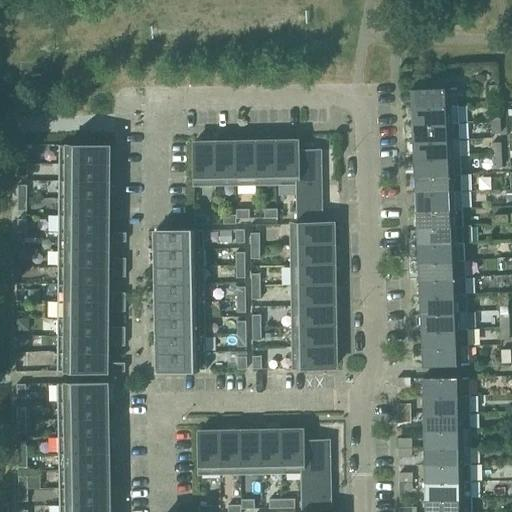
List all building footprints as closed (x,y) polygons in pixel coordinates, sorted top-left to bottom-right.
[(499,98),(498,85),(490,86),(490,98),(499,98)] [(410,89),(411,107),(458,105),(457,87),(410,89)] [(411,107),(412,124),(458,122),(458,105),(411,107)] [(491,108),(491,121),(500,120),(499,108),(491,108)] [(500,120),(491,121),(492,134),(501,133),(500,120)] [(412,124),(413,141),(459,139),(458,122),(412,124)] [(413,141),(413,159),(460,157),(459,139),(413,141)] [(298,141),(277,142),(277,184),(296,183),(297,183),(297,151),(298,151),(298,141)] [(235,142),(215,143),(215,185),(236,184),(235,142)] [(256,142),(235,142),(236,184),(257,184),(256,142)] [(277,142),(256,142),(257,184),(277,184),(277,142)] [(215,143),(193,143),(194,185),(215,185),(215,143)] [(492,143),(493,155),(502,155),(501,143),(492,143)] [(108,146),(59,145),(59,163),(108,164),(108,146)] [(297,183),(296,183),(297,218),(297,223),(321,223),(319,150),(298,151),(297,151),(297,183)] [(19,151),(19,163),(28,164),(28,163),(28,151),(19,151)] [(502,155),(493,155),(494,168),(502,168),(502,155)] [(413,159),(414,176),(461,174),(460,157),(413,159)] [(19,163),(18,176),(28,176),(28,164),(19,163)] [(108,164),(59,163),(59,181),(108,181),(108,164)] [(414,176),(415,193),(462,191),(461,174),(414,176)] [(108,181),(59,181),(58,198),(107,198),(108,181)] [(18,185),(18,198),(27,198),(27,185),(18,185)] [(415,193),(416,210),(462,208),(462,191),(415,193)] [(18,198),(18,211),(27,211),(27,198),(18,198)] [(107,198),(58,198),(58,215),(107,216),(107,198)] [(416,210),(416,228),(463,226),(462,208),(416,210)] [(250,209),(237,209),(237,219),(250,218),(250,209)] [(277,209),(264,209),(264,218),(278,218),(277,209)] [(492,219),(492,221),(492,224),(511,222),(511,212),(506,213),(506,214),(497,214),(496,215),(495,215),(494,216),(493,217),(492,218),(492,219)] [(107,216),(58,215),(58,232),(107,233),(107,216)] [(208,215),(194,215),(195,225),(208,224),(208,215)] [(236,215),(223,215),(223,224),(236,224),(236,219),(236,215)] [(18,219),(18,232),(27,232),(27,219),(18,219)] [(297,223),(291,223),(291,245),(333,244),(333,223),(323,223),(321,223),(297,223)] [(416,228),(417,245),(464,243),(472,242),(471,225),(463,226),(416,228)] [(245,229),(235,230),(236,243),(245,243),(245,229)] [(195,230),(155,231),(155,249),(204,248),(204,230),(195,230)] [(220,230),(220,242),(232,242),(232,230),(220,230)] [(107,233),(58,232),(58,250),(107,250),(107,233)] [(114,233),(113,233),(113,242),(126,242),(126,233),(114,233)] [(260,233),(251,233),(251,246),(260,246),(260,245),(260,233)] [(417,245),(418,262),(465,260),(464,243),(417,245)] [(333,244),(291,245),(292,265),(333,265),(333,244)] [(260,246),(251,246),(251,259),(260,259),(260,246)] [(204,248),(155,249),(156,266),(205,265),(204,248)] [(107,250),(58,250),(58,267),(107,267),(107,250)] [(245,252),(236,252),(236,265),(245,265),(245,252)] [(126,258),(113,258),(113,267),(126,267),(126,258)] [(418,262),(419,279),(465,277),(465,260),(418,262)] [(205,265),(156,266),(156,284),(205,283),(205,265)] [(245,265),(236,265),(236,278),(245,278),(245,265)] [(333,265),(292,265),(292,286),(334,285),(333,265)] [(107,267),(58,267),(58,284),(107,285),(107,267)] [(126,267),(113,267),(113,277),(126,277),(126,267)] [(260,274),(251,274),(251,287),(261,286),(260,274)] [(419,279),(419,296),(466,294),(465,277),(419,279)] [(205,283),(156,284),(156,301),(205,300),(205,283)] [(107,285),(58,284),(58,301),(107,302),(107,285)] [(334,285),(292,286),(292,306),(334,306),(334,285)] [(261,286),(251,287),(252,299),(261,299),(261,286)] [(246,287),(236,287),(237,300),(246,300),(246,287)] [(126,293),(113,293),(113,302),(126,302),(126,293)] [(499,293),(499,306),(508,305),(507,293),(499,293)] [(419,296),(420,314),(467,312),(466,294),(419,296)] [(205,300),(156,301),(157,318),(205,317),(205,300)] [(246,300),(237,300),(237,313),(246,312),(246,300)] [(107,302),(58,301),(57,319),(106,319),(107,302)] [(126,302),(113,302),(113,311),(126,312),(126,302)] [(334,306),(292,306),(293,327),(334,326),(334,306)] [(420,314),(421,331),(468,329),(467,312),(420,314)] [(261,314),(252,315),(252,328),(261,327),(261,314)] [(500,314),(500,327),(509,327),(509,314),(500,314)] [(205,317),(157,318),(157,335),(206,335),(205,317)] [(17,319),(17,330),(28,330),(28,319),(17,319)] [(106,319),(57,319),(57,336),(106,336),(106,319)] [(246,321),(237,321),(237,334),(246,334),(246,321)] [(334,326),(293,327),(293,347),(335,347),(334,326)] [(125,327),(112,327),(112,336),(125,336),(125,327)] [(261,327),(252,328),(252,340),(262,340),(261,327)] [(509,327),(500,327),(501,339),(510,339),(509,327)] [(421,331),(422,348),(468,346),(468,329),(421,331)] [(246,334),(237,334),(237,347),(247,347),(246,334)] [(206,335),(157,335),(157,353),(206,352),(206,335)] [(106,336),(57,336),(57,353),(106,354),(106,336)] [(125,336),(112,336),(112,346),(125,346),(125,336)] [(468,346),(422,348),(422,366),(469,364),(468,346)] [(335,347),(293,347),(293,369),(335,368),(335,347)] [(510,350),(501,350),(502,363),(511,362),(510,350)] [(206,352),(157,353),(157,371),(206,370),(206,352)] [(106,354),(57,353),(57,372),(106,372),(106,354)] [(247,356),(238,356),(238,369),(247,369),(247,356)] [(262,356),(252,356),(253,369),(262,369),(262,356)] [(112,362),(112,372),(125,372),(125,363),(112,362)] [(423,378),(423,396),(470,395),(469,377),(423,378)] [(410,387),(410,378),(397,378),(398,387),(410,387)] [(106,383),(57,384),(57,402),(106,401),(106,383)] [(26,384),(17,384),(17,397),(26,397),(26,384)] [(423,396),(423,413),(470,412),(470,395),(423,396)] [(106,401),(57,402),(58,419),(107,418),(106,401)] [(398,404),(398,413),(411,413),(411,404),(398,404)] [(26,407),(17,407),(17,420),(26,420),(26,407)] [(423,413),(423,430),(470,429),(470,412),(423,413)] [(411,413),(398,413),(398,423),(411,422),(411,413)] [(107,418),(58,419),(58,436),(107,435),(107,418)] [(26,420),(17,420),(17,433),(27,433),(26,420)] [(423,430),(424,447),(471,447),(470,429),(423,430)] [(281,430),(261,431),(261,473),(282,472),(281,430)] [(303,430),(281,430),(282,472),(301,472),(302,472),(302,441),(303,441),(303,430)] [(240,431),(220,432),(220,473),(241,473),(240,431)] [(261,431),(240,431),(241,473),(261,473),(261,431)] [(220,432),(198,432),(199,474),(220,473),(220,432)] [(107,435),(58,436),(58,454),(107,453),(107,435)] [(399,439),(399,448),(412,448),(412,438),(399,439)] [(302,472),(301,472),(302,508),(301,511),(329,511),(328,440),(303,441),(302,441),(302,472)] [(27,442),(18,442),(18,455),(27,454),(27,442)] [(424,447),(424,465),(471,464),(471,447),(424,447)] [(412,448),(399,448),(399,457),(412,457),(412,448)] [(107,453),(58,454),(59,471),(108,470),(107,453)] [(27,454),(18,455),(18,467),(27,467),(27,454)] [(424,465),(424,482),(471,481),(471,464),(424,465)] [(108,470),(59,471),(59,488),(108,487),(108,470)] [(399,473),(400,482),(412,482),(412,473),(399,473)] [(28,476),(18,476),(19,489),(28,489),(28,476)] [(424,482),(425,499),(471,498),(471,481),(424,482)] [(412,482),(400,482),(400,491),(413,491),(412,482)] [(108,487),(59,488),(59,505),(108,504),(108,487)] [(28,489),(19,489),(19,502),(28,501),(28,489)] [(425,499),(424,511),(471,511),(471,498),(425,499)] [(282,499),(269,499),(269,508),(282,508),(282,499)] [(282,499),(282,508),(295,508),(295,499),(282,499)] [(254,500),(241,500),(241,509),(255,509),(254,500)]
